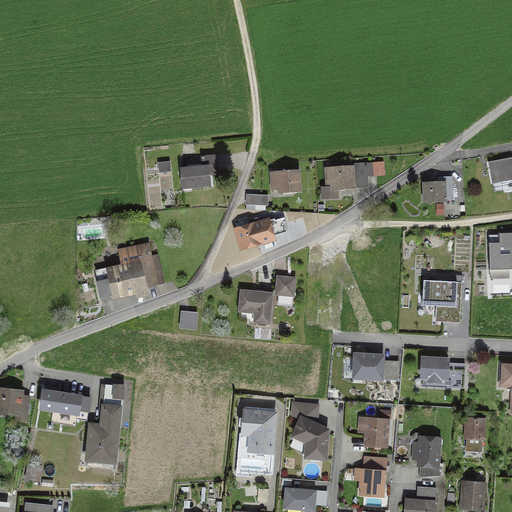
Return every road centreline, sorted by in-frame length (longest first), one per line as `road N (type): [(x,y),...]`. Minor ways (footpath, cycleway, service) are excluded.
road 1 (residential): [(511,100),(328,229),(0,368)]
road 2 (residential): [(334,340),(511,347)]
road 3 (track): [(236,0),(256,135)]
